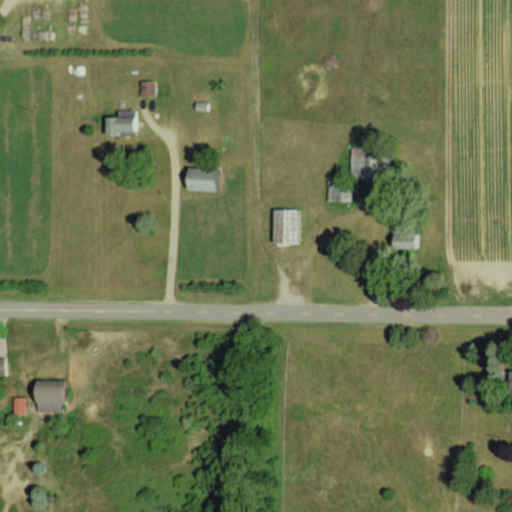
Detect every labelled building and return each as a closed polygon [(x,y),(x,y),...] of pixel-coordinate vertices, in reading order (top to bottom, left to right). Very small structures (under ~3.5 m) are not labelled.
[(159,81),(144,81),(144,96),(158,97),(159,81)] [(121,118),(111,117),(110,136),(126,137),(126,132),(140,132),(140,111),(121,111),(121,118)] [(379,179),(380,156),(374,156),(374,149),(354,148),(354,178),(379,179)] [(225,172),(196,167),(192,189),(222,194),(225,172)] [(330,201),(348,202),(349,182),(331,181),(330,201)] [(302,244),(303,210),(278,210),(278,244),(302,244)] [(401,250),(424,249),(423,234),(401,235),(401,250)] [(0,356),(0,375),(8,375),(8,356),(0,356)] [(70,380),(42,379),(41,411),(70,412),(70,380)] [(29,414),(29,397),(16,397),(17,414),(29,414)]
